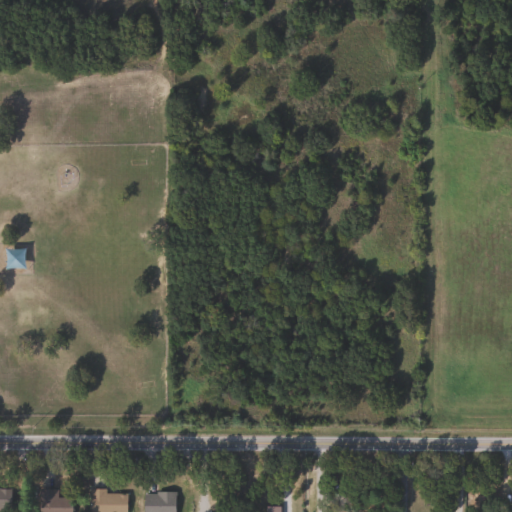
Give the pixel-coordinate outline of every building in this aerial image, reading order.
[(20,250),(20,268),(4,268),(4,250),(20,250)] [(8,511),(0,511),(0,489),(8,489),(8,511)] [(38,511),(38,489),(56,489),(56,497),(70,497),(70,511),(38,511)] [(88,511),(88,491),(125,491),(125,511),(88,511)] [(173,492),(173,511),(142,511),(142,492),(173,492)]
